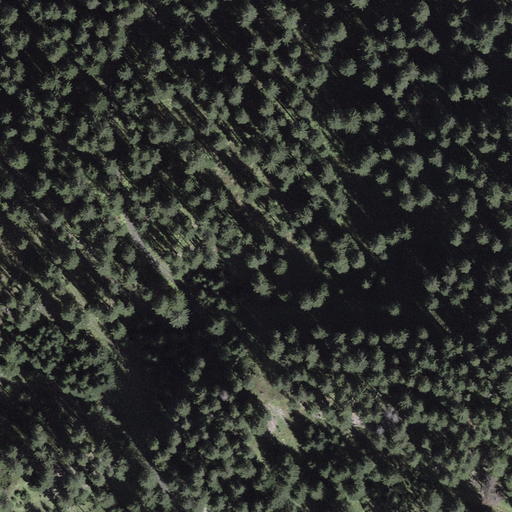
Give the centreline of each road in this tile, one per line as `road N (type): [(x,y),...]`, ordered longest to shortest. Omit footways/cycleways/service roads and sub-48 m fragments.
road 1 (track): [(392,0),(303,23),(175,23),(123,49),(110,93),(121,198),(146,252),(192,297),(194,312),(185,321),(160,317),(62,244),(27,196)]
road 2 (track): [(27,196),(42,245),(88,316),(135,363),(141,439),(157,471)]
